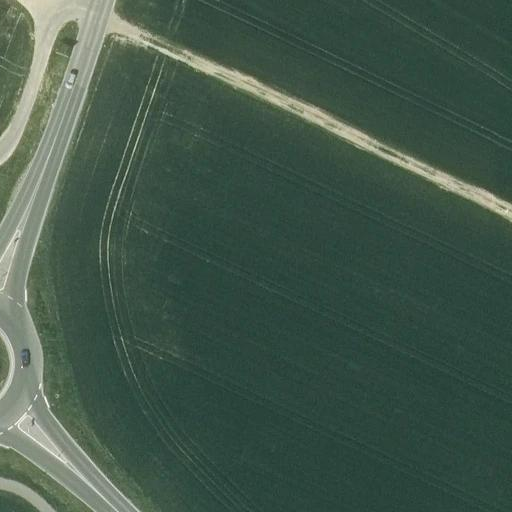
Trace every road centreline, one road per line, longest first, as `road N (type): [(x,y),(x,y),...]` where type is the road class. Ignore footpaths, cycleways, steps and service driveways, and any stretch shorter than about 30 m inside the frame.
road 1 (track): [(52,3),(511,217)]
road 2 (tertiary): [(0,270),(101,0)]
road 3 (track): [(52,3),(0,156)]
road 4 (secondary): [(114,511),(6,412)]
